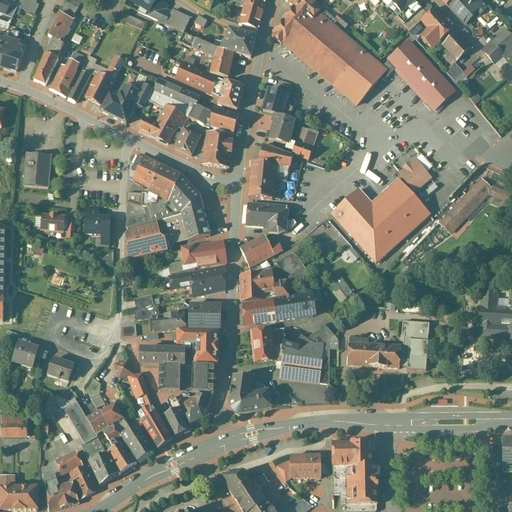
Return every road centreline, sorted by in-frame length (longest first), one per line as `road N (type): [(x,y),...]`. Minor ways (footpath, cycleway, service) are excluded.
road 1 (residential): [(236,187),(234,318),(213,446)]
road 2 (residential): [(131,141),(112,338),(80,375)]
road 3 (residential): [(275,0),(236,187)]
road 4 (secondary): [(213,446),(320,422),(391,424)]
road 5 (secondary): [(213,446),(95,511)]
road 6 (unknown): [(84,118),(123,0)]
road 7 (residential): [(21,88),(131,141)]
road 8 (secondary): [(391,424),(511,421)]
